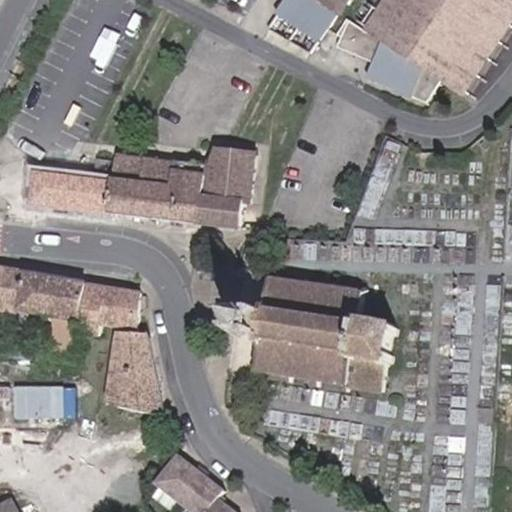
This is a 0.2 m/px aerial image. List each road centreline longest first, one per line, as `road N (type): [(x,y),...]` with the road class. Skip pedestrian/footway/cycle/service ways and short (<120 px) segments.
road 1 (residential): [(0,232),(134,246),(164,265),(183,299),(208,407),(227,450),(333,511)]
road 2 (residential): [(187,0),(405,117),(440,127),(487,115),(511,89)]
